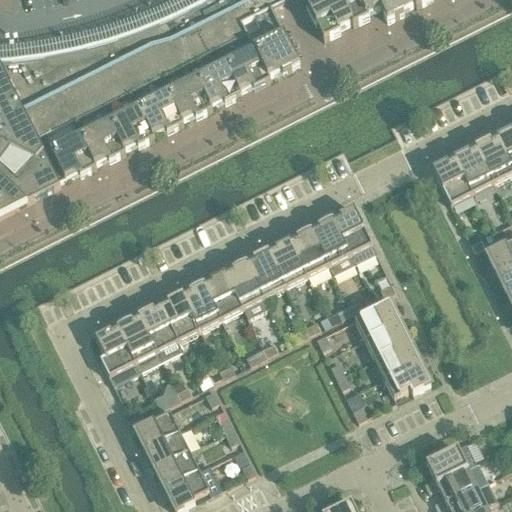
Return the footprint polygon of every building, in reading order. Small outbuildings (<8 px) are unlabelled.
[(11,73),(11,74),(12,82),(24,80),(29,90),(33,99),(38,108),(42,118),(47,127),(52,137),(42,142),(44,148),(55,142),(59,152),(80,142),(109,127),(138,113),(167,98),(196,84),(225,69),(254,55),(241,29),(271,14),(271,15),(283,9),(282,7),(271,0),(270,0),(225,0),(219,3),(206,11),(201,14),(199,15),(191,19),(179,25),(171,28),(170,29),(169,29),(160,33),(149,38),(142,41),(140,41),(139,42),(130,45),(118,49),(110,51),(109,52),(108,52),(97,55),(88,57),(78,60),(77,60),(76,60),(67,62),(55,65),(45,66),(45,67),(43,67),(34,68),(22,70),(20,70),(11,71),(11,73)] [(300,0),(301,1),(305,10),(309,8),(325,0),(300,0)] [(325,0),(309,8),(305,10),(323,46),(340,37),(338,34),(351,28),(351,27),(337,0),(325,0)] [(373,0),(337,0),(351,27),(351,28),(352,31),(369,23),(367,20),(380,13),(373,0)] [(373,0),(380,13),(387,27),(403,19),(402,16),(414,9),(415,9),(410,0),(373,0)] [(410,0),(415,9),(414,9),(416,13),(432,4),(431,1),(432,0),(410,0)] [(271,14),(241,29),(254,55),(268,83),(268,82),(281,76),(282,79),(299,71),(271,15),(271,14)] [(254,55),(225,69),(239,97),(252,91),(253,94),(270,86),(268,82),(268,83),(254,55)] [(225,69),(196,84),(210,112),(210,111),(223,105),(225,108),(241,100),(239,97),(225,69)] [(0,220),(60,191),(58,188),(64,185),(50,157),(50,156),(49,157),(44,148),(42,142),(37,132),(32,123),(27,114),(23,104),(18,95),(12,83),(12,82),(11,74),(4,77),(1,71),(0,71),(0,220)] [(24,80),(12,82),(12,83),(18,95),(29,90),(24,80)] [(196,84),(167,98),(181,126),(194,120),(195,123),(212,115),(210,111),(210,112),(196,84)] [(29,90),(18,95),(23,104),(33,99),(29,90)] [(167,98),(138,113),(152,141),(153,140),(165,134),(166,137),(183,129),(181,126),(167,98)] [(33,99),(23,104),(27,114),(38,108),(33,99)] [(38,108),(27,114),(32,123),(42,118),(38,108)] [(138,113),(109,127),(123,155),(124,155),(136,149),(137,152),(154,144),(153,140),(152,141),(138,113)] [(42,118),(32,123),(37,132),(47,127),(42,118)] [(47,127),(37,132),(42,142),(52,137),(47,127)] [(109,127),(80,142),(94,170),(95,169),(107,163),(108,166),(125,158),(124,155),(123,155),(109,127)] [(511,171),(511,136),(497,144),(498,146),(499,146),(511,171)] [(55,142),(44,148),(49,157),(50,156),(50,157),(59,152),(55,142)] [(59,152),(50,157),(64,185),(78,178),(80,181),(96,173),(95,169),(94,170),(80,142),(59,152)] [(494,190),(511,181),(511,171),(499,146),(498,146),(492,149),(491,147),(476,155),(477,157),(477,156),(494,190)] [(473,201),(494,190),(477,156),(477,157),(470,160),(469,158),(454,165),(455,168),(456,167),(473,201)] [(452,211),(473,201),(456,167),(455,168),(449,171),(448,169),(433,176),(451,212),(452,212),(452,211)] [(377,260),(373,252),(355,215),(340,223),(341,225),(335,228),(334,229),(355,272),(377,260)] [(334,229),(335,228),(333,226),(318,234),(320,236),(313,239),(312,239),(329,273),(334,282),(355,272),(334,229)] [(507,243),(511,240),(511,230),(503,235),(507,243)] [(312,239),(313,239),(312,237),(297,244),(298,247),(292,250),(291,250),(308,284),(329,273),(312,239)] [(475,260),(486,254),(482,245),(471,251),(475,260)] [(497,280),(511,272),(511,247),(487,260),(497,280)] [(291,250),(292,250),(291,248),(276,255),(277,257),(270,261),(269,261),(286,295),(308,284),(291,250)] [(269,261),(270,261),(269,259),(254,266),(255,268),(249,271),(248,272),(265,306),(286,295),(269,261)] [(265,306),(248,272),(249,271),(248,269),(233,277),(234,279),(227,282),(227,283),(244,317),(248,325),(269,314),(265,306)] [(507,299),(511,296),(511,272),(497,280),(507,299)] [(227,283),(227,282),(226,280),(211,288),(212,290),(206,293),(205,293),(222,327),(244,317),(227,283)] [(385,305),(397,299),(392,290),(381,296),(385,305)] [(205,293),(206,293),(205,291),(190,298),(191,301),(184,304),(201,338),(222,327),(205,293)] [(184,304),(183,302),(168,309),(169,311),(162,315),(179,349),(201,338),(184,304)] [(353,321),(364,315),(360,306),(349,312),(353,321)] [(365,346),(399,329),(389,309),(355,326),(365,346)] [(342,326),(353,321),(349,312),(338,318),(342,326)] [(179,349),(162,315),(155,319),(154,316),(139,324),(140,326),(141,326),(158,360),(162,369),(184,358),(179,349)] [(162,369),(158,360),(141,326),(140,326),(134,329),(132,327),(118,335),(119,337),(119,336),(141,379),(162,369)] [(310,342),(322,337),(317,328),(306,334),(310,342)] [(375,366),(409,349),(399,329),(365,346),(375,366)] [(299,348),(310,342),(306,334),(295,339),(299,348)] [(114,393),(141,379),(119,336),(119,337),(112,340),(111,338),(96,345),(106,364),(101,367),(114,393)] [(323,357),(331,353),(326,341),(317,346),(323,357)] [(384,385),(419,368),(409,349),(375,366),(384,385)] [(267,364),(279,358),(274,350),(263,355),(267,364)] [(251,372),(267,364),(263,355),(247,364),(251,372)] [(413,401),(431,392),(419,368),(384,385),(394,405),(411,397),(413,401)] [(337,385),(345,380),(340,369),(331,373),(337,385)] [(224,385),(236,380),(231,371),(220,377),(224,385)] [(213,391),(224,385),(220,377),(209,383),(213,391)] [(342,396),(351,392),(345,380),(337,385),(342,396)] [(182,407),(193,401),(189,393),(177,398),(182,407)] [(212,413),(220,409),(215,397),(206,402),(212,413)] [(170,413),(182,407),(177,398),(166,404),(170,413)] [(359,429),(367,424),(362,413),(353,417),(359,429)] [(133,431),(145,425),(140,417),(129,423),(133,431)] [(146,456),(180,439),(170,419),(136,437),(146,456)] [(226,441),(234,436),(229,425),(220,429),(226,441)] [(231,452),(240,448),(234,436),(226,441),(231,452)] [(156,476),(190,459),(180,439),(146,456),(156,476)] [(434,486),(425,491),(429,500),(439,495),(437,490),(468,475),(477,470),(475,468),(484,463),(476,446),(467,451),(458,455),(427,471),(434,486)] [(165,495),(200,478),(190,459),(156,476),(165,495)] [(248,485),(256,480),(251,469),(242,473),(248,485)] [(444,505),(434,510),(435,511),(447,511),(446,510),(478,494),(488,489),(478,470),(477,470),(468,475),(437,490),(439,495),(444,505)] [(200,478),(165,495),(173,511),(193,511),(196,511),(193,506),(209,498),(211,503),(223,497),(210,473),(200,478)] [(489,511),(498,508),(488,489),(478,494),(446,510),(447,511),(489,511)]
